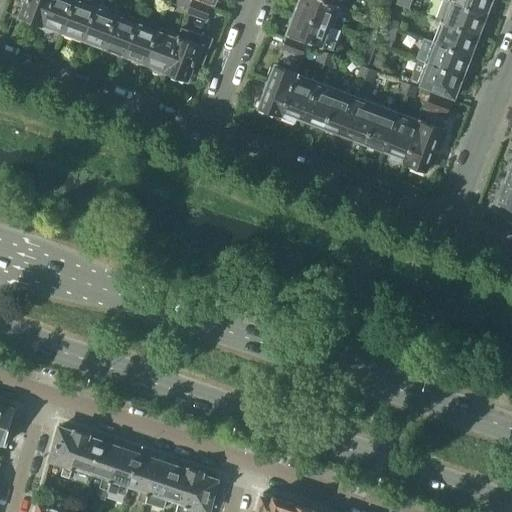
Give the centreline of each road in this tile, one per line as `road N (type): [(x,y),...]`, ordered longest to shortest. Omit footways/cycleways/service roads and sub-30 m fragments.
road 1 (primary): [(511,437),(0,258)]
road 2 (primary): [(0,332),(511,508)]
road 3 (residential): [(446,223),(207,128)]
road 4 (residential): [(207,128),(0,54)]
road 5 (residential): [(247,462),(41,392)]
road 6 (residential): [(446,223),(511,58)]
road 7 (residential): [(394,511),(247,462)]
road 8 (residential): [(256,0),(207,128)]
road 9 (residential): [(41,392),(9,511)]
